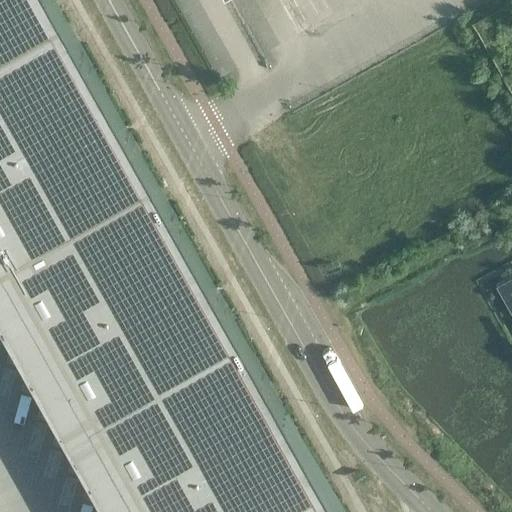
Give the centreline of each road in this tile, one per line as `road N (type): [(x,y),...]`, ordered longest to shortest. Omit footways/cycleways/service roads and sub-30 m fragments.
road 1 (tertiary): [(435,511),(343,409),(112,0)]
road 2 (unknown): [(265,98),(429,0)]
